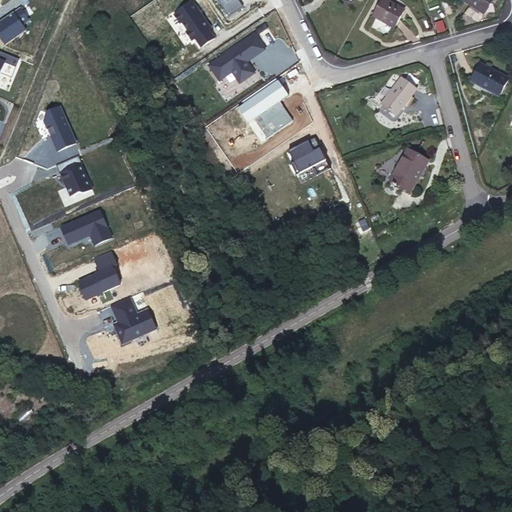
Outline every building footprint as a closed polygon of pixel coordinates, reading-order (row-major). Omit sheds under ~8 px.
[(217,0),(229,17),(243,7),(238,0),(217,0)] [(394,28),(404,10),(386,0),(382,0),(373,16),(394,28)] [(462,0),(478,10),(479,9),(485,13),(493,0),(462,0)] [(202,16),(193,3),(174,15),(180,24),(182,23),(188,31),(186,32),(192,41),(195,39),(201,48),(215,39),(209,30),(211,28),(204,19),(203,20),(201,17),(202,16)] [(20,9),(0,22),(0,36),(5,45),(26,30),(22,25),(29,20),(20,9)] [(235,46),(208,65),(218,81),(231,72),(239,83),(254,73),(246,62),(245,60),(263,47),(254,34),(236,47),(235,46)] [(245,60),(246,62),(265,49),(263,47),(245,60)] [(12,77),(19,59),(0,51),(0,76),(1,73),(12,77)] [(508,79),(479,63),(470,81),(500,97),(508,79)] [(402,78),(416,89),(420,84),(405,74),(402,78)] [(397,116),(416,89),(402,78),(401,78),(381,104),(397,116)] [(288,96),(278,82),(238,109),(262,143),(293,121),(280,102),(288,96)] [(44,121),(50,135),(51,135),(53,139),(52,140),(58,152),(76,144),(60,107),(47,113),(44,121)] [(314,138),(288,151),(293,161),(290,163),(295,175),(311,167),(325,160),(314,138)] [(410,193),(428,161),(408,149),(390,181),(410,193)] [(82,165),(79,156),(56,166),(60,174),(61,174),(71,196),(80,192),(83,194),(92,190),(81,165),(82,165)] [(325,160),(311,167),(316,175),(329,169),(325,160)] [(112,238),(100,211),(61,228),(69,245),(87,237),(86,235),(90,234),(95,246),(112,238)] [(117,265),(111,251),(94,258),(100,272),(79,282),(87,300),(121,285),(113,267),(117,265)] [(129,297),(111,305),(119,323),(122,331),(118,333),(123,344),(156,329),(148,310),(137,315),(129,297)]
